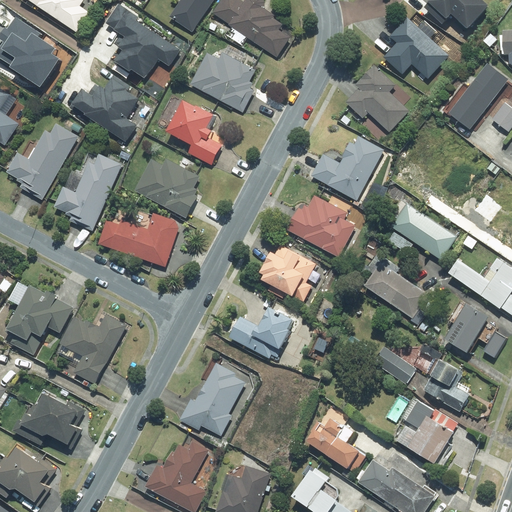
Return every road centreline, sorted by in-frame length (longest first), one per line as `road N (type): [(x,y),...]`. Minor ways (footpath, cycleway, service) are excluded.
road 1 (residential): [(325,0),(324,65),(187,321)]
road 2 (residential): [(187,321),(82,511)]
road 3 (residential): [(187,321),(0,221)]
